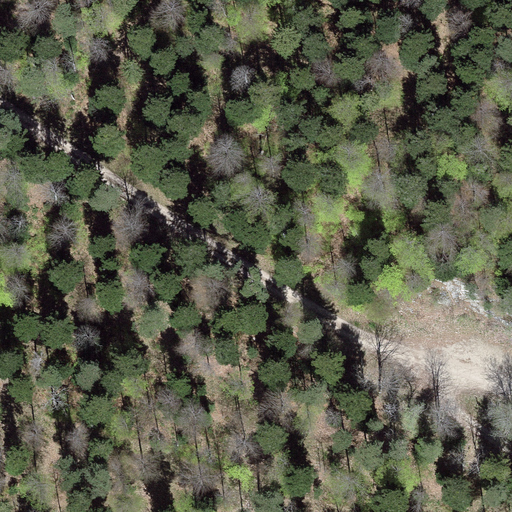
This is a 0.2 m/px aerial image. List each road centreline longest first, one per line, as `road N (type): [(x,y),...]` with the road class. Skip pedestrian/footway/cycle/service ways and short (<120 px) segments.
road 1 (track): [(511,439),(0,102)]
road 2 (track): [(0,280),(277,418),(412,511)]
road 3 (track): [(0,400),(375,511)]
